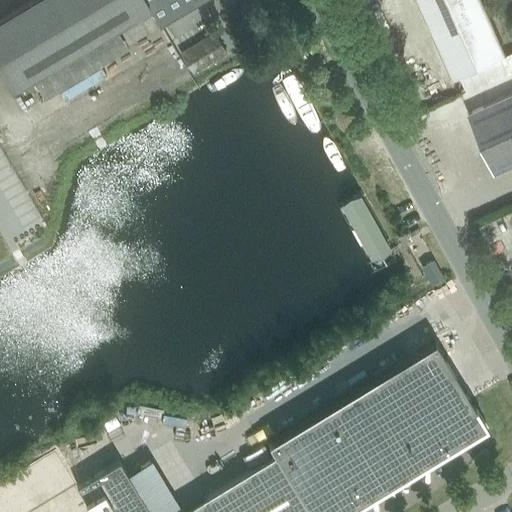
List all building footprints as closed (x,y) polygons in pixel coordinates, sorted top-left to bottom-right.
[(32,0),(0,19),(0,69),(12,90),(115,28),(149,8),(144,0),(32,0)] [(149,8),(159,26),(202,0),(144,0),(149,8)] [(417,0),(452,78),(505,55),(481,0),(417,0)] [(181,55),(191,72),(226,52),(215,34),(181,55)] [(290,71),(278,79),(306,125),(318,117),(290,71)] [(511,93),(468,113),(494,172),(511,164),(511,93)] [(324,131),(311,139),(341,202),(359,193),(324,131)] [(365,200),(346,211),(379,276),(400,263),(365,200)] [(275,452),(311,511),(340,511),(485,424),(434,341),(268,441),(275,452)] [(150,511),(118,459),(76,485),(92,511),(311,511),(275,452),(176,511),(150,511)]
